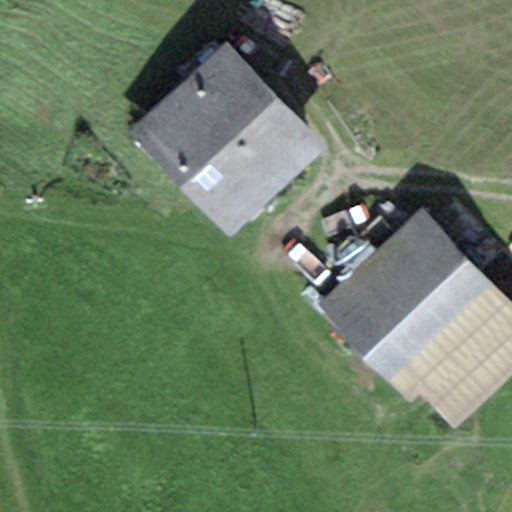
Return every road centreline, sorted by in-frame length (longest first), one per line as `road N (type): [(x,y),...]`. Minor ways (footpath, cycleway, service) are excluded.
road 1 (track): [(345,172),(253,253),(0,208)]
road 2 (track): [(140,0),(239,36),(313,113),(345,172)]
road 3 (track): [(511,191),(345,172)]
